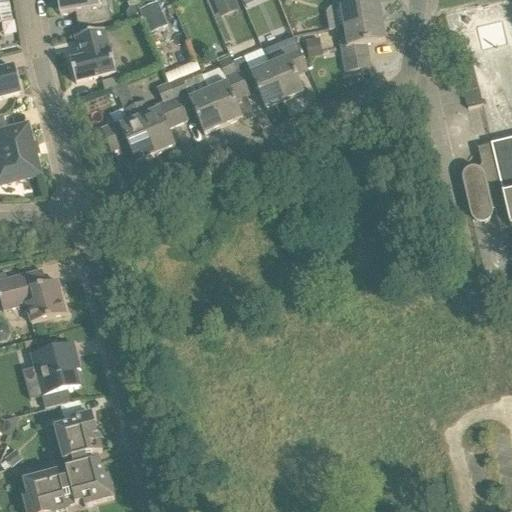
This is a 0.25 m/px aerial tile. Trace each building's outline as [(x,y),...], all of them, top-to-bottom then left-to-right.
[(0,8),(10,7),(9,0),(8,0),(0,0),(0,24),(2,24),(0,15),(0,8)] [(54,0),(56,12),(60,12),(61,17),(77,14),(79,28),(112,23),(108,0),(54,0)] [(239,11),(234,0),(219,0),(213,3),(221,19),(239,11)] [(330,31),(382,22),(379,2),(360,5),(358,0),(333,0),(335,9),(331,9),(327,14),(330,31)] [(140,11),(145,23),(163,16),(158,3),(147,8),(140,11)] [(139,20),(137,7),(131,8),(127,13),(129,22),(139,20)] [(330,32),(346,29),(349,48),(342,49),(346,75),(371,71),(367,47),(386,43),(382,22),(330,31),(330,32)] [(110,52),(105,31),(76,39),(81,59),(70,62),(76,85),(117,75),(111,52),(110,52)] [(311,59),(323,57),(319,39),(307,42),(311,59)] [(270,67),(286,103),(305,95),(298,77),(309,72),(299,49),(287,54),(289,59),(270,67)] [(270,67),(263,51),(244,59),(249,70),(238,75),(248,98),(259,93),(266,111),(286,103),(270,67)] [(468,111),(484,107),(472,58),(457,62),(468,111)] [(238,75),(237,75),(230,59),(219,64),(228,86),(209,94),(224,129),(243,120),(237,103),(248,98),(238,75)] [(14,70),(0,72),(0,101),(21,96),(14,70)] [(209,94),(208,94),(201,77),(185,84),(184,80),(170,86),(186,124),(197,119),(205,137),(224,129),(209,94)] [(102,83),(105,93),(120,87),(118,78),(102,83)] [(116,100),(119,98),(130,94),(126,86),(112,92),(116,100)] [(169,131),(186,124),(170,86),(158,91),(163,105),(149,111),(145,103),(135,107),(156,157),(176,148),(169,131)] [(86,106),(91,119),(112,111),(107,98),(86,106)] [(136,165),(156,157),(135,107),(123,112),(127,121),(102,131),(112,155),(129,148),(136,165)] [(0,187),(41,177),(36,158),(32,146),(33,145),(28,126),(7,132),(4,117),(0,117),(0,152),(2,162),(0,162),(0,187)] [(511,141),(492,146),(492,147),(478,150),(482,166),(479,171),(478,170),(476,170),(474,170),(472,170),(470,170),(469,171),(467,172),(466,174),(465,175),(464,177),(464,178),(464,180),(464,183),(472,217),(473,219),(474,220),(475,222),(477,223),(479,224),(480,224),(482,225),(484,224),(486,224),(488,223),(489,222),(491,221),(492,219),(492,217),(493,216),(493,214),(493,213),(493,212),(496,211),(501,232),(511,229),(511,230),(511,229),(511,141)] [(43,273),(0,283),(0,298),(3,312),(27,306),(31,325),(67,316),(58,283),(46,286),(43,273)] [(431,390),(480,380),(470,330),(421,340),(415,314),(347,328),(353,357),(307,367),(303,346),(227,361),(232,387),(249,384),(257,425),(278,421),(284,447),(315,440),(311,419),(366,408),(360,378),(426,365),(431,390)] [(26,344),(27,350),(38,347),(36,342),(26,344)] [(49,398),(81,389),(74,361),(78,360),(74,345),(32,357),(35,370),(41,368),(49,398)] [(385,423),(404,422),(404,400),(384,401),(385,423)] [(80,402),(73,404),(61,407),(61,409),(62,414),(63,418),(65,423),(70,422),(69,418),(83,414),(83,413),(81,404),(80,402)] [(103,454),(93,415),(70,422),(71,426),(55,430),(55,431),(47,433),(52,454),(61,452),(64,464),(73,462),(75,470),(66,473),(69,481),(60,483),(58,475),(46,478),(44,469),(22,475),(28,499),(24,500),(26,511),(71,511),(115,501),(109,478),(104,479),(98,455),(103,454)] [(5,422),(3,435),(12,439),(20,418),(5,422)]
